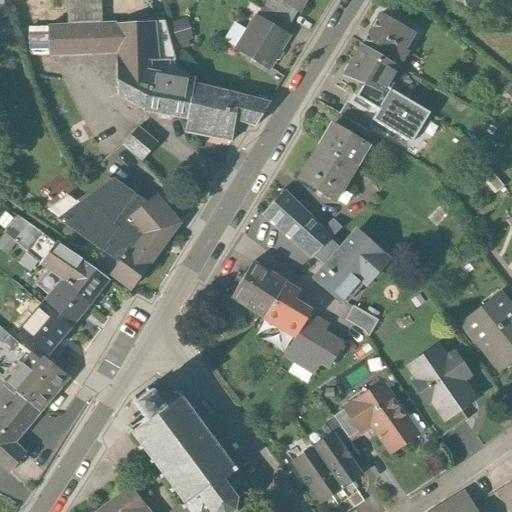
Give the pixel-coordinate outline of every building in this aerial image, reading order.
[(145,112),(152,72),(170,76),(173,63),(176,63),(172,45),(168,26),(167,22),(100,24),(99,0),(67,0),(69,26),(49,26),(50,28),(49,52),(50,56),(115,56),(118,98),(145,112)] [(278,0),(261,0),(252,16),(283,33),(296,10),(278,0)] [(278,0),(296,10),(302,0),(278,0)] [(451,0),(474,14),(483,0),(451,0)] [(361,50),(398,71),(408,52),(403,49),(412,32),(379,15),(361,50)] [(288,36),(283,33),(252,16),(240,37),(246,40),(239,52),(269,69),(288,36)] [(187,21),(168,26),(172,45),(192,39),(187,21)] [(49,52),(50,28),(30,28),(29,52),(49,52)] [(398,71),(361,50),(345,80),(387,101),(384,106),(404,117),(414,98),(390,85),(398,71)] [(189,123),(194,85),(195,81),(170,76),(152,72),(145,112),(189,123)] [(194,85),(189,123),(186,133),(227,141),(233,122),(253,126),(270,102),(194,85)] [(375,111),(347,94),(334,115),(363,132),(375,111)] [(316,154),(353,177),(370,149),(334,127),(316,154)] [(157,146),(135,129),(121,147),(143,164),(157,146)] [(353,177),(316,154),(299,182),(336,205),(353,177)] [(113,181),(59,221),(123,264),(111,277),(132,290),(178,224),(157,199),(146,207),(113,181)] [(265,216),(293,242),(314,220),(287,192),(265,216)] [(64,286),(95,309),(112,288),(22,215),(4,238),(64,286)] [(314,220),(293,242),(312,260),(315,257),(334,240),(314,220)] [(370,289),(393,259),(357,229),(341,248),(334,240),(315,257),(325,267),(314,282),(346,305),(363,284),(370,289)] [(231,302),(294,340),(311,314),(295,304),(302,293),(253,264),(231,302)] [(95,309),(64,286),(43,311),(75,334),(95,309)] [(497,372),(511,359),(511,311),(499,296),(466,324),(478,339),(473,344),(497,372)] [(374,333),(381,318),(356,305),(348,320),(374,333)] [(75,334),(43,311),(22,337),(53,361),(75,334)] [(340,331),(311,314),(294,340),(289,348),(319,366),(340,331)] [(0,326),(0,343),(12,354),(21,344),(0,326)] [(436,347),(407,368),(417,382),(413,385),(429,407),(419,414),(440,442),(469,422),(460,410),(474,400),(460,382),(469,376),(453,353),(445,358),(436,347)] [(33,357),(5,387),(40,418),(71,384),(46,361),(42,365),(33,357)] [(14,446),(40,418),(5,387),(0,382),(0,471),(9,480),(28,459),(14,446)] [(381,386),(333,419),(348,441),(361,432),(356,425),(363,421),(389,459),(413,442),(401,424),(406,421),(381,386)] [(177,394),(174,391),(172,393),(174,396),(170,399),(166,393),(161,392),(156,396),(151,389),(149,391),(146,387),(144,389),(146,391),(136,399),(134,396),(132,398),(135,401),(133,403),(144,418),(131,427),(129,425),(127,426),(128,429),(126,431),(127,434),(130,432),(140,445),(137,447),(139,450),(142,448),(151,459),(148,462),(150,464),(153,462),(161,474),(158,476),(160,478),(163,476),(172,488),(169,490),(171,492),(174,491),(184,504),(181,506),(183,509),(186,507),(189,511),(231,511),(233,511),(236,511),(237,511),(235,508),(234,501),(238,500),(237,497),(234,498),(233,497),(246,488),(234,471),(236,469),(235,466),(232,468),(222,455),(225,453),(223,450),(220,452),(211,441),(214,439),(212,436),(209,438),(201,426),(204,424),(202,422),(199,424),(191,412),(193,410),(191,408),(188,410),(179,396),(181,394),(179,392),(177,394)] [(333,435),(312,450),(340,490),(350,483),(361,475),(333,435)] [(328,497),(340,490),(312,450),(290,465),(318,504),(328,497)] [(352,511),(365,504),(350,483),(340,490),(328,497),(338,511),(352,511)] [(183,509),(181,506),(171,511),(148,511),(130,488),(98,511),(189,511),(186,507),(183,509)] [(472,511),(463,498),(440,511),(472,511)]
